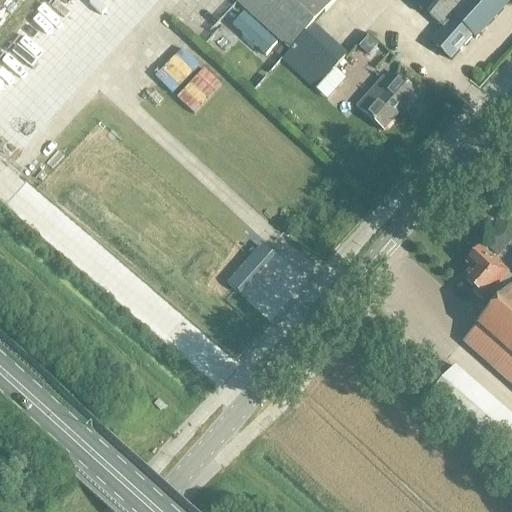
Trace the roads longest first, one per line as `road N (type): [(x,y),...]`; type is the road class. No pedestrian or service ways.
road 1 (tertiary): [(147,511),(511,104)]
road 2 (track): [(0,249),(197,421)]
road 3 (secondary): [(158,511),(0,371)]
road 4 (track): [(361,272),(511,398)]
